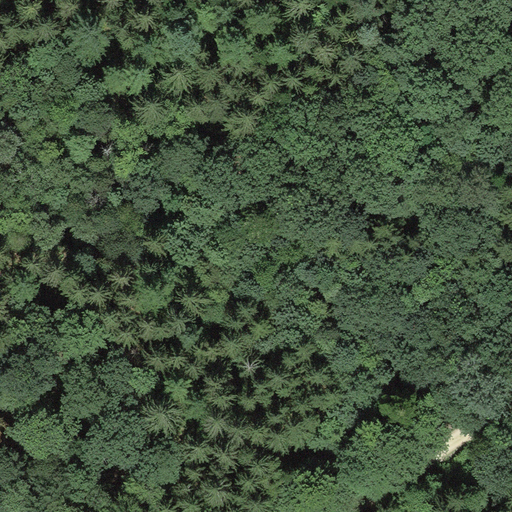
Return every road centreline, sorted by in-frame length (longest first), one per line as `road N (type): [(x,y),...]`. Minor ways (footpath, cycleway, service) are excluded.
road 1 (track): [(459,429),(50,0)]
road 2 (track): [(511,401),(342,511)]
